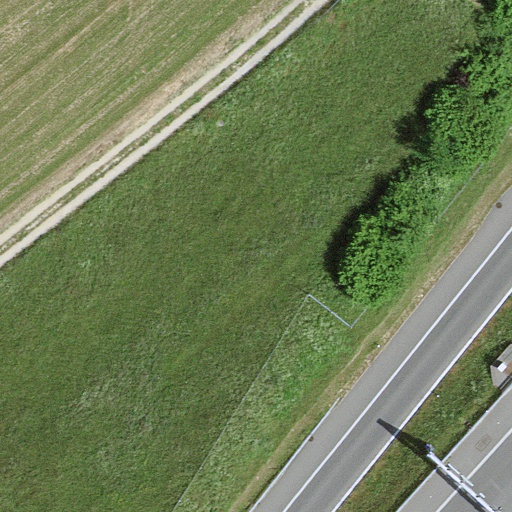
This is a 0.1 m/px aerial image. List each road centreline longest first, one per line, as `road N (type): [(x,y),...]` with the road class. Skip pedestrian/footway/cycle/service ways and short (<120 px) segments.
road 1 (track): [(309,0),(0,249)]
road 2 (motorway): [(511,258),(307,511)]
